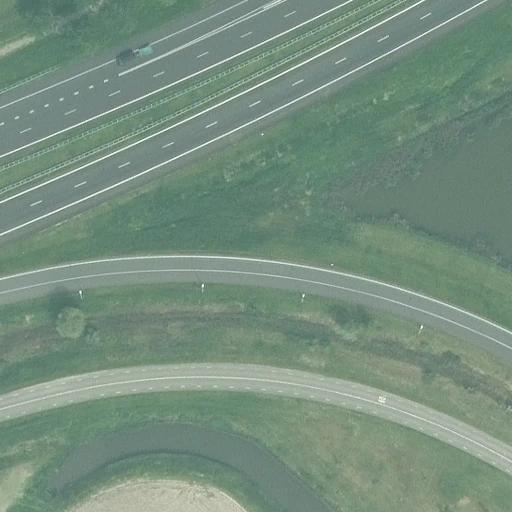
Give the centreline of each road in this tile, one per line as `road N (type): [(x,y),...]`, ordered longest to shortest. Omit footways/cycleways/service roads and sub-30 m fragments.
road 1 (tertiary): [(0,407),(103,383),(271,379),(448,426),(511,461)]
road 2 (motorway): [(0,290),(74,273),(252,266),(399,295),(511,340)]
road 3 (motorway): [(0,220),(459,0)]
road 4 (motorway): [(317,0),(124,88)]
road 5 (motorway): [(284,0),(124,88)]
road 6 (motorway): [(124,88),(0,139)]
